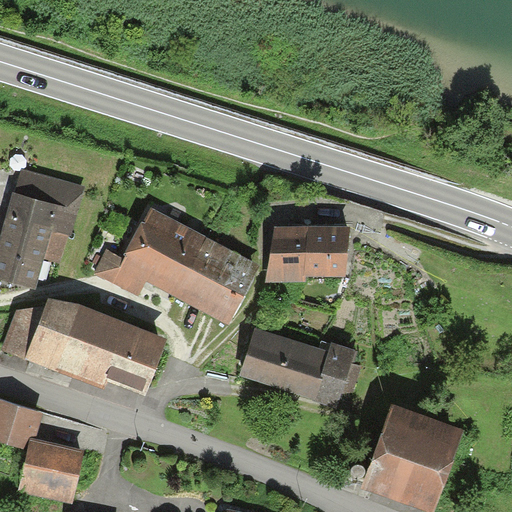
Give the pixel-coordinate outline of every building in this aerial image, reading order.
[(86,187),(23,168),(0,247),(0,280),(36,291),(45,259),(64,264),(86,187)] [(260,268),(151,208),(125,259),(108,250),(97,273),(139,296),(147,282),(228,325),(260,268)] [(316,229),(277,229),(268,284),(306,283),(306,279),(348,276),(352,228),(316,229)] [(116,388),(145,398),(166,342),(51,298),(46,310),(18,313),(3,353),(103,390),(105,384),(116,388)] [(259,327),(243,374),(340,406),(358,349),(334,341),(331,351),(259,327)] [(40,408),(2,399),(0,407),(0,439),(31,447),(33,437),(40,408)] [(436,511),(465,432),(393,407),(364,490),(427,511),(436,511)] [(75,502),(88,451),(33,437),(31,447),(20,488),(75,502)]
